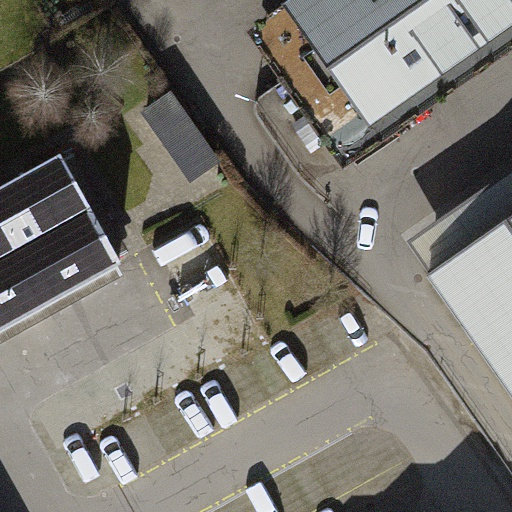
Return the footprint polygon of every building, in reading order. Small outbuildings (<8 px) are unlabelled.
[(366,128),(511,31),(511,0),(291,0),(284,5),(366,128)] [(171,97),(141,120),(191,187),(221,165),(171,97)] [(0,511),(0,355),(139,285),(67,162),(0,198),(0,511)] [(511,169),(417,236),(433,259),(511,204),(511,169)] [(511,389),(511,207),(427,264),(511,389)]
